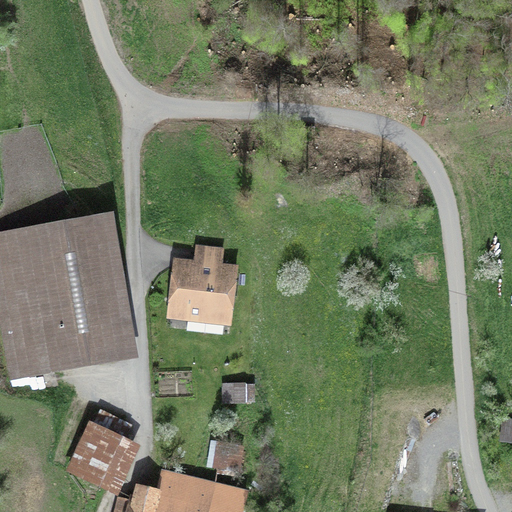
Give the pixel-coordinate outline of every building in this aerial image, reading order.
[(237,98),(251,99),(251,88),(243,87),(238,87),(237,98)] [(302,128),(301,138),(312,139),(313,128),(302,128)] [(123,353),(101,224),(0,241),(0,286),(15,371),(123,353)] [(224,319),(230,272),(220,271),(222,252),(196,249),(194,268),(180,266),(174,313),(224,319)] [(239,386),(239,401),(253,401),(252,386),(239,386)] [(235,403),(237,424),(262,424),(261,403),(235,403)] [(99,418),(73,471),(101,484),(126,431),(99,418)] [(511,420),(503,420),(501,440),(511,440),(511,420)] [(220,446),(217,466),(237,469),(240,449),(220,446)] [(235,511),(240,494),(162,474),(156,495),(138,490),(134,506),(122,503),(119,511),(235,511)]
